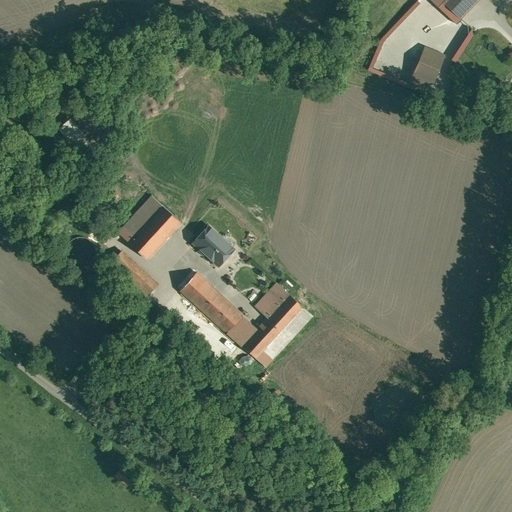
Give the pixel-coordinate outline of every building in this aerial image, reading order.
[(476,0),(442,0),(441,1),(459,18),(476,0)] [(501,80),(493,84),(498,93),(506,89),(501,80)] [(53,127),(73,156),(86,147),(66,118),(53,127)] [(151,196),(118,233),(128,242),(162,206),(151,196)] [(162,206),(128,242),(146,259),(180,222),(162,206)] [(233,249),(208,226),(193,242),(218,265),(233,249)] [(88,239),(86,238),(83,237),(80,237),(77,237),(75,238),(73,239),(71,240),(69,242),(68,243),(67,245),(66,247),(66,248),(66,249),(66,251),(65,253),(66,255),(66,256),(67,258),(68,260),(69,262),(71,263),(72,264),(73,265),(75,266),(76,266),(79,267),(81,267),(84,266),(87,265),(90,264),(91,262),(93,261),(94,259),(95,257),(95,255),(96,253),(96,251),(95,249),(95,247),(94,246),(93,244),(92,243),(91,241),(89,240),(88,239)] [(153,289),(116,255),(109,263),(146,297),(153,289)] [(235,308),(196,272),(180,290),(226,332),(242,315),(235,308)] [(277,283),(255,306),(267,317),(289,294),(277,283)] [(267,317),(241,345),(265,367),(312,315),(289,294),(267,317)] [(110,477),(125,485),(132,472),(117,464),(110,477)]
